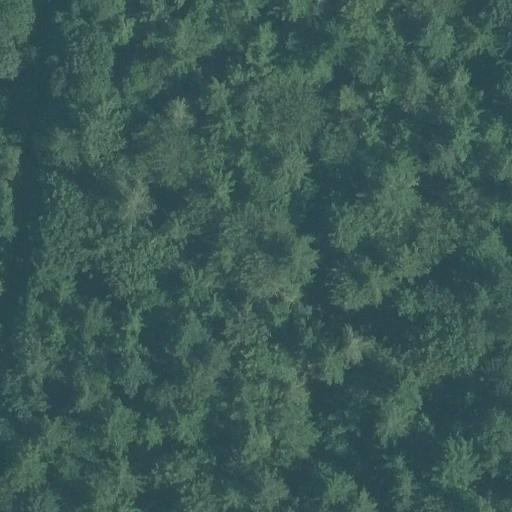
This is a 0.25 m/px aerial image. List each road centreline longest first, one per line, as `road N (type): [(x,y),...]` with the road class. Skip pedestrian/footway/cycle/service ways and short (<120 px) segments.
road 1 (track): [(0,183),(511,369)]
road 2 (track): [(43,0),(0,279)]
